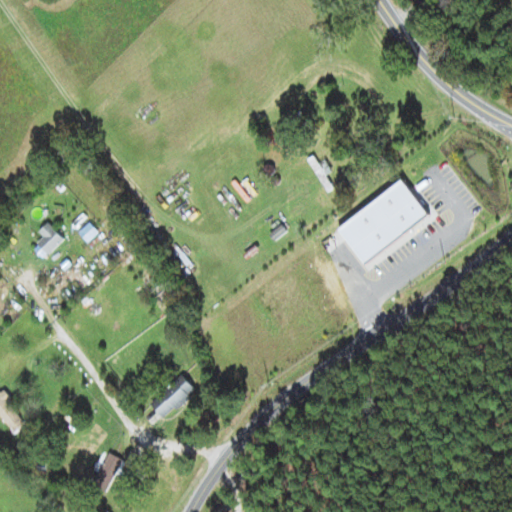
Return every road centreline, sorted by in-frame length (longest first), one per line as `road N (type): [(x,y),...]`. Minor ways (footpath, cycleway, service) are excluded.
road 1 (residential): [(511,238),(281,404),(237,447),(192,511)]
road 2 (secondary): [(511,126),(431,70),(377,0)]
